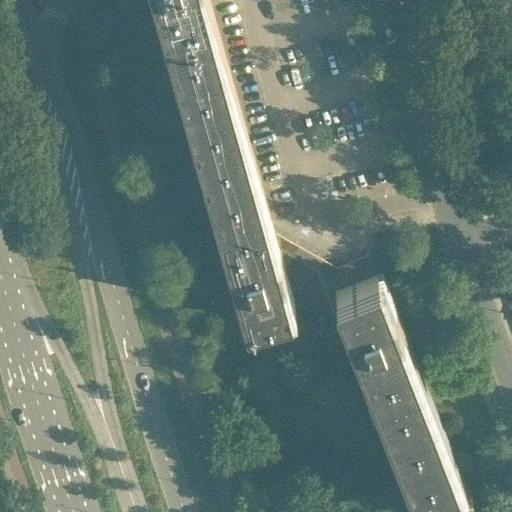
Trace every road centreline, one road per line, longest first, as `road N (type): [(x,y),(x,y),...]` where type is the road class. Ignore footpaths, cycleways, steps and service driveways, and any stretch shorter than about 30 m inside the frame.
road 1 (secondary): [(182,511),(48,75)]
road 2 (secondary): [(0,262),(74,511)]
road 3 (unclassified): [(457,229),(384,0)]
road 4 (tertiary): [(511,381),(457,229)]
